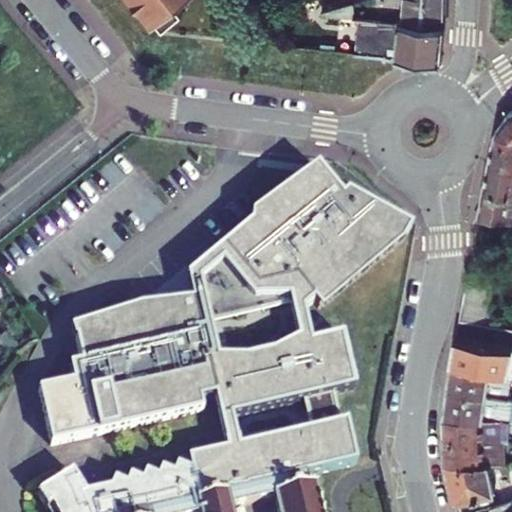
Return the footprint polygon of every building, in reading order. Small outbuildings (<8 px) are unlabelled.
[(136,0),(155,23),(183,0),(136,0)] [(403,0),(402,23),(445,27),(445,0),(403,0)] [(322,15),(354,18),(352,4),(321,12),(322,15)] [(360,19),(356,52),(377,54),(377,56),(381,56),(381,54),(442,61),(445,27),(402,23),(360,19)] [(511,112),(511,113),(511,112),(496,133),(495,140),(511,143),(511,112)] [(511,143),(495,140),(490,164),(511,168),(511,143)] [(511,168),(490,164),(485,189),(511,194),(511,168)] [(224,444),(226,452),(295,435),(305,476),(356,465),(347,423),(340,424),(333,394),(354,389),(341,335),(310,343),(302,310),(312,302),(316,308),(401,241),(378,211),(351,191),(343,199),(318,169),(221,249),(240,274),(200,282),(204,300),(73,330),(81,366),(70,369),(74,384),(38,393),(51,447),(203,412),(200,402),(215,399),(225,444),(224,444)] [(511,194),(485,189),(480,213),(511,219),(511,194)] [(493,280),(468,275),(466,289),(490,294),(493,280)] [(490,294),(466,289),(463,304),(487,309),(490,294)] [(487,309),(463,304),(460,319),(484,324),(487,309)] [(20,353),(21,352),(6,333),(0,337),(0,344),(12,359),(14,357),(20,353)] [(511,356),(511,348),(455,339),(452,365),(511,375),(511,362),(511,363),(511,356)] [(511,377),(511,375),(452,365),(448,393),(488,395),(509,398),(511,377)] [(488,395),(448,393),(444,417),(502,421),(508,421),(510,421),(511,410),(511,398),(509,398),(488,395)] [(502,421),(444,417),(445,439),(502,441),(502,421)] [(321,511),(316,487),(308,489),(305,476),(295,435),(226,452),(188,461),(191,472),(176,467),(173,475),(161,470),(157,479),(145,474),(141,483),(129,478),(126,486),(114,481),(110,490),(86,496),(82,488),(72,474),(37,496),(47,511),(52,508),(53,511),(321,511)] [(502,441),(445,439),(446,462),(503,465),(502,441)] [(503,465),(446,462),(455,503),(495,494),(492,477),(509,473),(507,465),(503,465)] [(511,511),(511,499),(491,507),(493,511),(511,511)]
